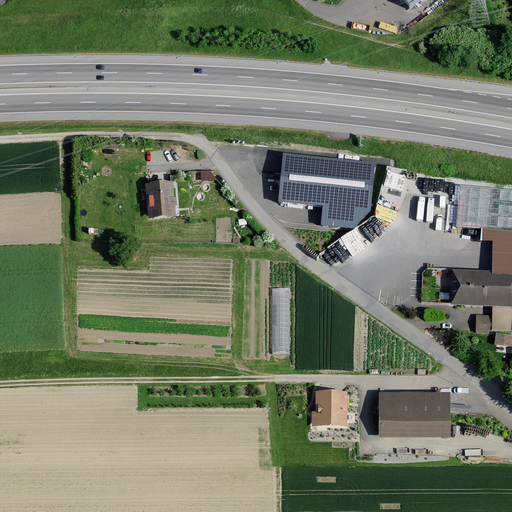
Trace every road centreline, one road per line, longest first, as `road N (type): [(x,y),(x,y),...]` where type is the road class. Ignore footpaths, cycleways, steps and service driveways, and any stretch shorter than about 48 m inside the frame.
road 1 (motorway): [(0,104),(275,108),(511,138)]
road 2 (motorway): [(511,108),(234,76),(0,74)]
road 3 (track): [(0,384),(440,383),(468,372)]
road 4 (residential): [(511,407),(312,264),(266,223),(207,146),(189,138)]
road 5 (track): [(0,139),(189,138)]
road 6 (unknown): [(328,275),(426,251),(511,258)]
